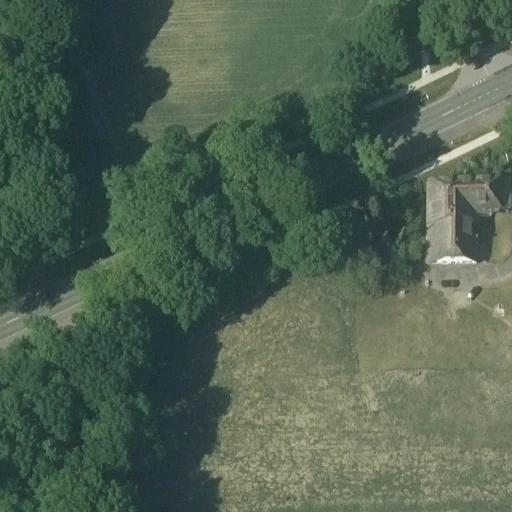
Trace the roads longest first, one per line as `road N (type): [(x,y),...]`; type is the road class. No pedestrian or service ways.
road 1 (primary): [(0,327),(492,95)]
road 2 (track): [(54,511),(51,302),(26,264),(0,248)]
